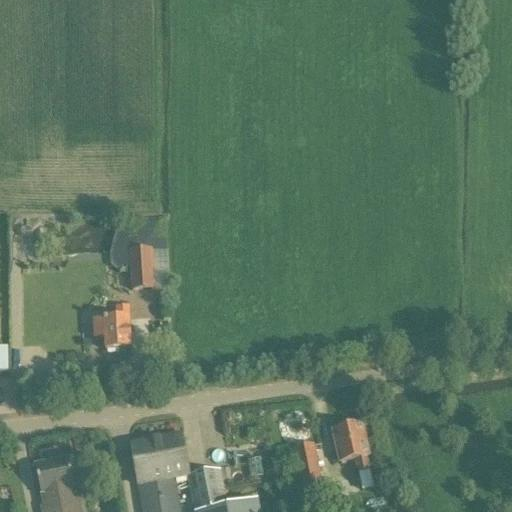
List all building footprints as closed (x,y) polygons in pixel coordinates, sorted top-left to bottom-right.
[(134,294),(156,292),(154,254),(132,256),(134,294)] [(118,322),(95,323),(96,342),(106,342),(107,353),(133,352),(130,310),(117,311),(118,322)] [(359,476),(371,473),(368,461),(370,460),(363,426),(335,432),(342,466),(356,463),(359,476)] [(165,484),(175,482),(191,479),(183,438),(167,441),(171,464),(162,466),(165,484)] [(171,464),(167,441),(132,448),(143,511),(180,511),(175,482),(165,484),(162,466),(171,464)] [(316,488),(323,486),(315,447),(295,451),(303,491),(299,491),(303,511),(307,511),(321,509),(316,488)] [(43,509),(43,511),(83,511),(81,501),(75,502),(72,491),(76,490),(70,461),(37,468),(43,497),(47,496),(49,508),(43,509)] [(260,511),(258,504),(228,511),(221,474),(189,481),(194,511),(260,511)]
